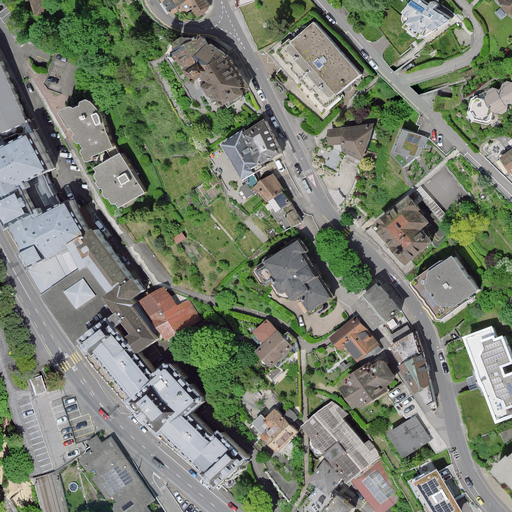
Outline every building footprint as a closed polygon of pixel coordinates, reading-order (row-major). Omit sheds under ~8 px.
[(55,10),(51,0),(34,0),(40,15),(55,10)] [(165,0),(175,17),(186,11),(188,15),(195,11),(197,14),(215,4),(212,0),(165,0)] [(421,0),(413,0),(403,14),(402,18),(403,22),(404,26),(422,40),(432,34),(451,20),(421,0)] [(511,0),(499,0),(495,5),(506,17),(508,16),(511,18),(511,0)] [(277,48),(277,50),(325,105),(327,105),(329,105),(331,105),(342,95),(341,93),(363,75),(315,18),(292,38),(290,36),(278,46),(277,47),(277,48)] [(199,31),(174,47),(193,76),(203,69),(207,76),(202,80),(208,90),(214,86),(223,101),(247,86),(224,50),(204,39),(199,31)] [(86,61),(57,51),(45,87),(71,98),(86,61)] [(0,152),(35,134),(0,56),(0,152)] [(499,80),(473,94),(474,107),(478,113),(493,116),(511,104),(511,96),(511,95),(511,91),(508,85),(499,80)] [(84,99),(80,101),(79,104),(74,107),(71,105),(64,109),(63,112),(69,126),(72,127),(73,127),(76,133),(75,135),(77,141),(79,142),(81,142),(84,147),(81,149),(81,151),(84,159),(87,161),(90,160),(91,156),(109,148),(102,132),(98,116),(88,101),(84,99)] [(264,117),(245,127),(264,163),(284,152),(264,117)] [(363,156),(373,125),(331,127),(331,142),(345,141),(346,148),(363,156)] [(403,126),(397,147),(401,148),(407,127),(403,126)] [(265,165),(264,163),(245,127),(244,127),(223,138),(244,177),(265,165)] [(408,127),(398,157),(417,162),(426,132),(408,127)] [(35,134),(0,152),(0,211),(32,270),(96,236),(73,193),(51,205),(39,183),(57,173),(35,134)] [(511,182),(511,144),(511,145),(492,159),(510,184),(511,182)] [(113,156),(121,152),(118,146),(110,150),(113,156)] [(141,194),(118,154),(94,169),(97,173),(96,175),(96,177),(98,181),(98,184),(100,188),(103,189),(104,192),(103,194),(106,199),(108,200),(111,205),(113,206),(115,205),(117,209),(141,194)] [(271,174),(256,185),(268,201),(274,196),(283,190),(271,174)] [(292,201),(283,190),(274,196),(283,208),(292,201)] [(439,220),(417,194),(383,224),(416,263),(443,241),(431,227),(439,220)] [(296,209),(286,214),(292,227),(303,222),(296,209)] [(104,229),(96,236),(32,270),(48,299),(81,343),(111,321),(134,351),(159,335),(129,297),(144,287),(104,229)] [(300,236),(263,259),(266,263),(257,269),(266,285),(273,280),(280,292),(286,292),(288,291),(293,299),(298,299),(302,297),(311,311),(334,296),(306,253),(309,251),(300,236)] [(480,296),(449,257),(417,282),(447,321),(480,296)] [(386,330),(410,311),(388,284),(364,303),(386,330)] [(164,286),(141,300),(167,341),(200,320),(187,299),(177,305),(164,286)] [(268,320),(254,333),(264,343),(256,351),(271,366),(293,345),(268,320)] [(360,320),(334,340),(341,350),(346,346),(358,361),(379,345),(360,320)] [(111,321),(81,343),(130,401),(129,405),(157,437),(161,433),(218,489),(241,466),(241,460),(216,435),(210,441),(180,416),(190,407),(194,401),(192,397),(168,369),(161,370),(156,375),(134,351),(111,321)] [(423,356),(409,325),(389,338),(405,364),(423,356)] [(497,326),(469,336),(500,422),(511,417),(511,337),(510,333),(501,336),(497,326)] [(423,356),(405,364),(402,366),(419,394),(433,387),(425,354),(423,356)] [(372,362),(344,382),(347,386),(343,389),(357,409),(361,406),(364,410),(391,391),(389,387),(396,382),(397,377),(386,361),(382,360),(374,366),(372,362)] [(45,388),(40,373),(30,376),(35,391),(45,388)] [(380,461),(335,407),(308,430),(327,453),(319,459),(323,464),(311,483),(320,488),(333,496),(346,475),(353,483),(380,461)] [(279,454),(300,432),(276,408),(267,418),(264,414),(256,422),(251,428),(279,454)] [(418,420),(390,437),(403,456),(430,439),(418,420)] [(153,502),(106,441),(97,447),(92,440),(82,446),(87,454),(81,458),(78,457),(76,466),(81,473),(87,474),(90,472),(94,478),(88,482),(103,503),(109,499),(113,504),(110,506),(108,511),(144,511),(143,509),(153,502)] [(498,459),(496,468),(505,479),(509,479),(511,481),(511,452),(511,453),(510,451),(501,459),(498,459)] [(385,511),(408,494),(380,461),(353,483),(376,511),(385,511)] [(462,511),(437,470),(414,483),(431,511),(462,511)] [(359,511),(360,511),(333,496),(320,488),(298,511),(359,511)]
